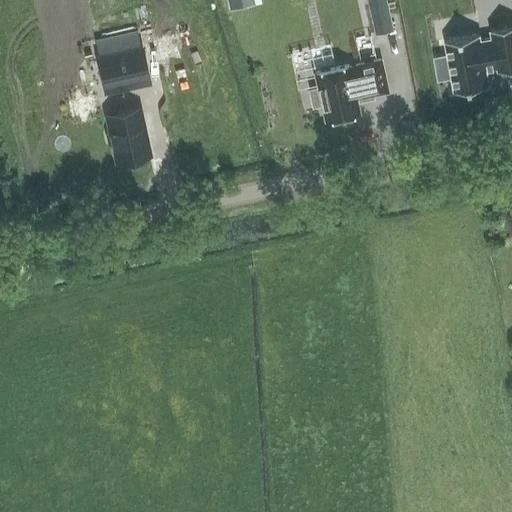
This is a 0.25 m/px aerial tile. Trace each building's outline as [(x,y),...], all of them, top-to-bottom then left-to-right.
[(227,0),(229,9),(246,5),(244,0),(227,0)] [(386,0),(366,0),(374,34),(393,30),(386,0)] [(479,33),(445,39),(454,90),(488,83),(485,67),(497,65),(498,69),(511,66),(511,23),(490,28),(492,36),(480,39),(479,33)] [(136,30),(95,39),(98,54),(96,54),(104,86),(148,76),(141,44),(139,45),(136,30)] [(323,104),(326,119),(359,111),(356,97),(388,90),(381,59),(349,66),(349,64),(316,72),(319,86),(309,88),(313,106),(323,104)] [(139,107),(106,114),(110,130),(107,134),(109,142),(113,143),(117,161),(149,154),(139,107)]
